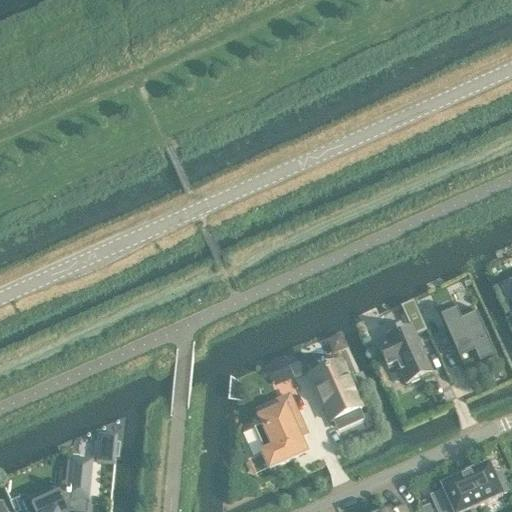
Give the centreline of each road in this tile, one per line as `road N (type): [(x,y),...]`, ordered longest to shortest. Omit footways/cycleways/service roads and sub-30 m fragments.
road 1 (tertiary): [(0,299),(511,69)]
road 2 (track): [(301,0),(0,136)]
road 3 (residential): [(511,422),(312,511)]
